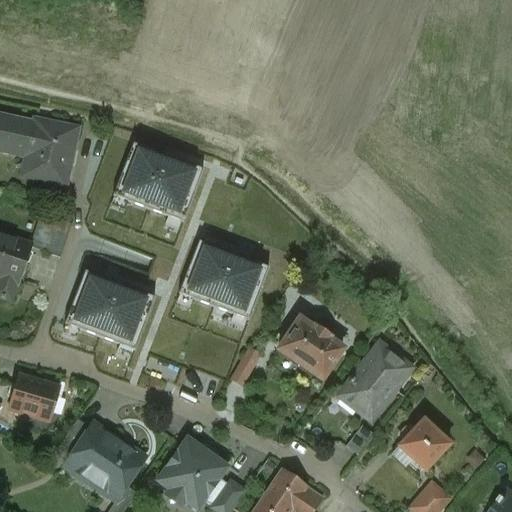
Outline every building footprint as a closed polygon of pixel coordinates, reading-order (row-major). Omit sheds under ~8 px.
[(32,125),(0,118),(0,151),(39,160),(36,179),(64,185),(75,130),(33,121),(32,125)] [(195,171),(138,149),(120,196),(177,218),(195,171)] [(86,204),(110,212),(118,187),(94,179),(86,204)] [(35,249),(46,253),(57,222),(45,218),(35,249)] [(70,225),(58,219),(57,222),(46,253),(46,256),(58,260),(70,225)] [(29,246),(0,237),(0,298),(10,302),(29,246)] [(259,271),(203,250),(186,294),(242,315),(259,271)] [(145,303),(89,281),(73,323),(128,345),(145,303)] [(310,329),(296,320),(276,351),(320,382),(341,350),(328,342),(332,336),(332,332),(317,322),(314,322),(310,329)] [(225,374),(240,348),(215,334),(200,360),(225,374)] [(410,370),(377,345),(340,394),(357,408),(357,413),(370,422),(410,370)] [(232,377),(245,385),(264,354),(252,346),(232,377)] [(56,390),(17,379),(8,410),(47,421),(56,390)] [(55,450),(68,458),(88,428),(75,420),(55,450)] [(408,429),(406,427),(394,440),(400,445),(393,452),(403,461),(406,457),(423,472),(448,445),(422,422),(417,428),(413,424),(408,429)] [(144,459),(90,424),(88,428),(68,458),(61,469),(63,470),(70,460),(81,468),(79,472),(79,477),(81,480),(84,483),(88,483),(93,482),(94,481),(118,497),(125,487),(144,459)] [(373,437),(360,427),(344,448),(357,458),(373,437)] [(202,502),(209,506),(225,484),(218,479),(225,469),(213,460),(215,458),(199,446),(197,449),(186,440),(155,482),(167,490),(163,496),(180,508),(184,502),(195,510),(202,502)] [(280,471),(251,511),(312,511),(321,500),(280,471)] [(230,511),(245,492),(228,480),(225,484),(209,506),(206,509),(210,511),(230,511)] [(125,487),(118,497),(128,505),(135,494),(125,487)] [(429,496),(423,491),(408,509),(410,511),(437,511),(449,500),(444,495),(429,496)] [(511,511),(511,495),(509,494),(504,500),(501,498),(497,503),(500,505),(495,511),(496,511),(511,511)]
